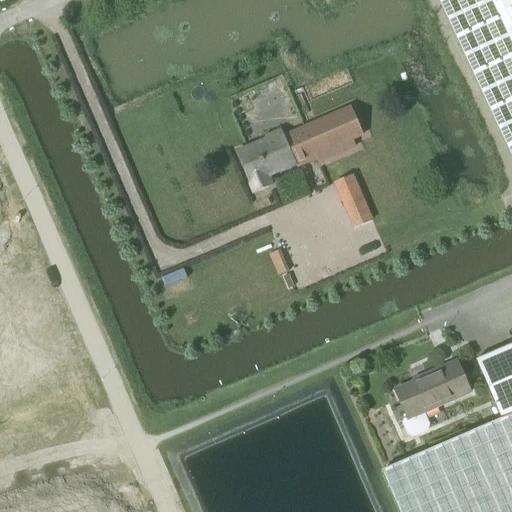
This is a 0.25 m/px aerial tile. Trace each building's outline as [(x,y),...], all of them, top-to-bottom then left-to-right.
[(437,0),(511,160),(511,46),(490,0),(437,0)] [(511,0),(490,0),(511,46),(511,0)] [(350,106),(303,127),(304,129),(283,137),(280,130),(266,136),(267,139),(236,152),(253,192),(271,184),(267,175),(315,155),(318,161),(355,145),(351,138),(362,134),(350,106)] [(361,193),(342,201),(353,227),(372,219),(361,193)] [(280,250),(268,255),(278,276),(289,271),(280,250)] [(511,511),(511,343),(476,359),(501,419),(380,471),(398,511),(511,511)] [(470,392),(456,362),(394,390),(407,418),(403,419),(401,423),(407,435),(411,436),(428,429),(430,424),(424,412),(470,392)]
